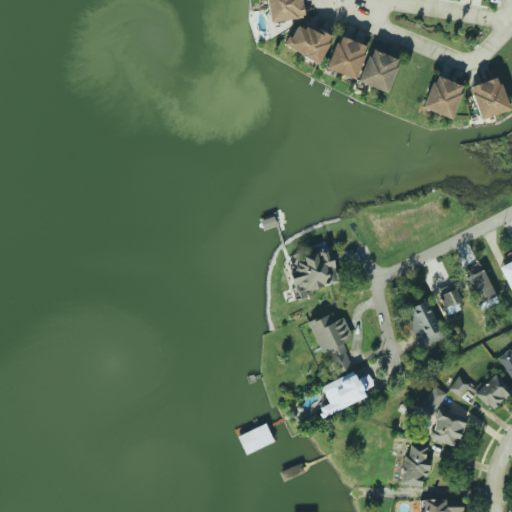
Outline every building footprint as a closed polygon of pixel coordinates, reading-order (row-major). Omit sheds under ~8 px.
[(265,0),(269,23),(303,18),(300,0),(265,0)] [(331,35),(307,24),(304,29),(296,25),(290,37),(286,36),(281,47),(317,63),(331,35)] [(354,80),(366,47),(337,35),(324,69),(354,80)] [(387,92),(397,59),(368,50),(358,83),(387,92)] [(420,108),(449,119),(462,86),(434,75),(420,108)] [(478,120),(507,110),(496,77),(467,86),(478,120)] [(337,283),(329,251),(294,259),(297,271),(290,272),(294,292),(337,283)] [(511,260),(498,267),(511,295),(511,260)] [(496,300),(483,269),(466,276),(480,307),(496,300)] [(461,308),(456,289),(436,295),(441,314),(461,308)] [(401,311),(419,349),(442,339),(424,300),(401,311)] [(352,339),(343,317),(332,322),(328,314),(307,322),(321,353),(327,351),(337,373),(351,367),(341,343),(352,339)] [(511,384),(511,346),(496,355),(511,384)] [(362,391),(373,387),(368,374),(355,379),(352,373),(320,385),(327,404),(317,407),(321,416),(365,400),(362,391)] [(473,394),(491,411),(510,390),(493,374),(473,394)] [(460,397),(469,383),(457,375),(448,390),(460,397)] [(465,418),(438,409),(444,391),(429,386),(422,410),(435,414),(427,438),(455,447),(465,418)] [(423,487),(426,460),(424,459),(425,447),(404,444),(399,484),(423,487)] [(461,511),(462,500),(418,499),(418,511),(461,511)]
